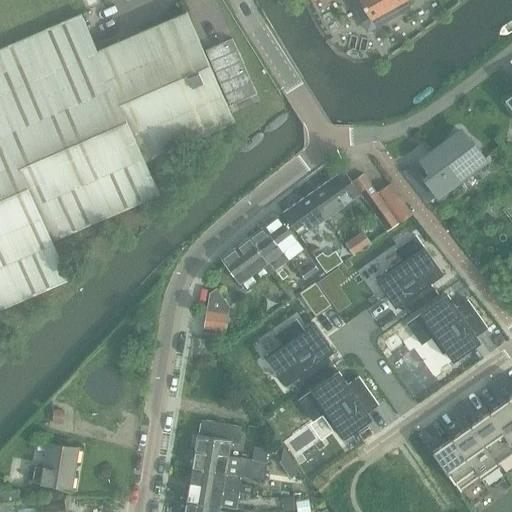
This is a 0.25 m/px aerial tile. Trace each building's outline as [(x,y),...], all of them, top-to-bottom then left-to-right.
[(360,0),(372,20),(407,0),(360,0)] [(147,162),(236,123),(187,13),(98,53),(82,16),(0,50),(0,310),(70,280),(53,241),(161,195),(147,162)] [(233,40),(207,52),(231,107),(258,95),(233,40)] [(429,183),(418,191),(428,204),(439,196),(485,160),(472,143),(470,145),(461,132),(422,161),(432,174),(426,179),(429,183)] [(337,176),(310,194),(327,218),(345,205),(360,195),(344,171),(337,176)] [(412,215),(391,184),(379,193),(400,223),(412,215)] [(400,223),(379,193),(366,201),(388,231),(400,223)] [(310,194),(283,213),(300,237),(327,218),(310,194)] [(297,241),(278,216),(264,227),(288,260),(303,249),(297,241)] [(288,260),(264,227),(250,237),(275,270),(288,260)] [(396,308),(402,304),(410,315),(438,295),(430,284),(443,275),(416,236),(414,237),(416,239),(411,242),(397,251),(396,250),(395,251),(402,261),(403,262),(394,269),(388,273),(387,271),(385,272),(386,274),(376,281),(391,302),(396,308)] [(275,270),(250,237),(236,248),(261,281),(275,270)] [(261,281),(236,248),(222,258),(222,259),(240,284),(246,292),(259,282),(261,281)] [(323,253),(316,258),(326,273),(342,262),(335,252),(328,257),(324,256),(323,253)] [(313,264),(300,273),(306,281),(319,271),(313,264)] [(315,283),(301,293),(316,315),(331,305),(315,283)] [(230,307),(217,288),(209,294),(207,311),(229,314),(230,307)] [(481,343),(476,337),(488,329),(468,301),(457,308),(448,296),(407,324),(408,326),(411,323),(412,324),(424,342),(421,344),(422,345),(432,338),(435,336),(442,346),(445,350),(445,351),(442,353),(443,355),(446,353),(453,363),(475,348),(481,343)] [(226,333),(229,314),(207,311),(202,339),(214,341),(226,333)] [(335,367),(328,356),(334,352),(330,345),(315,324),(304,331),(296,320),(295,321),(296,323),(293,325),(278,335),(277,334),(275,335),(282,344),(283,346),(276,351),(268,357),(267,355),(266,356),(286,385),(299,376),(307,387),(335,367)] [(372,420),(368,413),(379,405),(359,377),(348,385),(339,372),(298,401),(299,402),(302,400),(303,400),(315,418),(312,420),(313,422),(326,413),(336,428),(333,430),(334,431),(337,429),(340,433),(344,439),(366,424),(372,420)] [(502,390),(509,386),(502,376),(496,381),(502,390)] [(496,395),(502,390),(496,381),(489,385),(496,395)] [(511,403),(509,399),(490,412),(511,443),(511,403)] [(471,411),(464,402),(458,406),(465,416),(471,411)] [(465,416),(458,406),(451,411),(458,420),(465,416)] [(54,410),(53,424),(64,425),(65,411),(54,410)] [(511,454),(511,443),(490,412),(471,425),(498,464),(499,463),(511,454)] [(199,436),(196,452),(230,458),(230,457),(232,443),(239,444),(242,427),(203,421),(200,436),(199,436)] [(498,464),(471,425),(453,438),(480,477),(479,477),(482,482),(502,467),(499,463),(498,464)] [(431,439),(424,430),(418,434),(425,444),(431,439)] [(480,477),(453,438),(433,452),(461,492),(462,491),(461,490),(479,477),(480,477)] [(72,489),(79,449),(49,444),(45,468),(36,467),(34,482),(72,489)] [(255,448),(253,460),(253,462),(261,463),(267,464),(269,450),(255,448)] [(240,458),(230,457),(230,458),(196,452),(194,469),(239,477),(239,476),(240,472),(245,473),(245,472),(259,474),(260,471),(261,463),(253,462),(253,460),(240,458)] [(287,459),(281,463),(292,480),(298,476),(301,474),(290,457),(287,459)] [(243,477),(239,476),(239,477),(194,469),(191,485),(240,494),(251,496),(251,495),(252,488),(242,486),(243,477)] [(239,501),(240,494),(191,485),(188,501),(222,507),(233,509),(235,500),(239,501)] [(0,492),(0,504),(20,502),(19,491),(0,492)] [(0,511),(65,511),(65,498),(0,504),(0,511)] [(294,499),(283,500),(283,511),(295,511),(294,499)] [(222,510),(222,507),(188,501),(187,504),(185,511),(223,511),(222,511),(222,510)]
